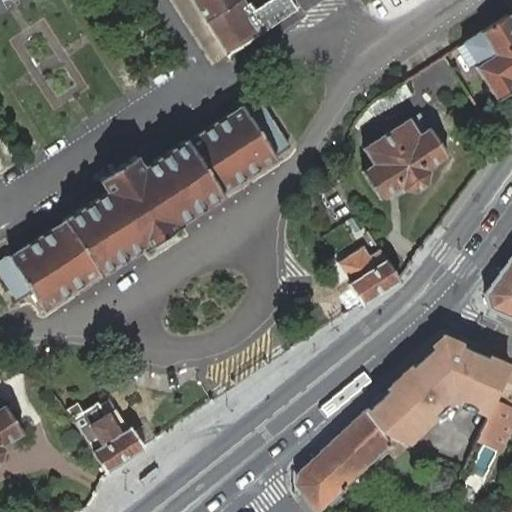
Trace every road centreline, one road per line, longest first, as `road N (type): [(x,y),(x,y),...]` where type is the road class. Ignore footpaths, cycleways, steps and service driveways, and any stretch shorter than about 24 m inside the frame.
road 1 (tertiary): [(247,458),(437,300)]
road 2 (tertiary): [(437,300),(511,203)]
